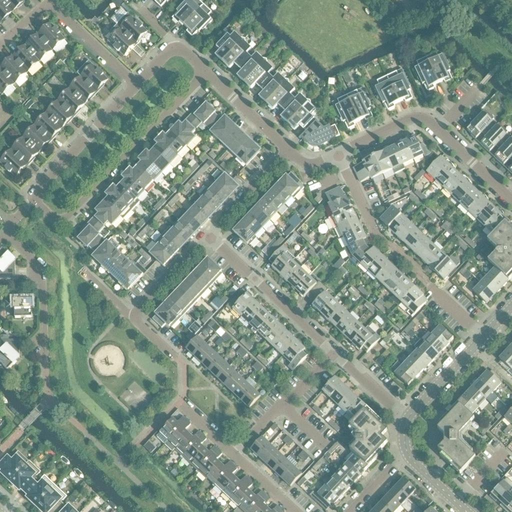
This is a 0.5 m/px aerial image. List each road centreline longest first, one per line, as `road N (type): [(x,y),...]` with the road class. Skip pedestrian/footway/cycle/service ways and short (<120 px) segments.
road 1 (residential): [(34,200),(65,217),(204,71)]
road 2 (residential): [(338,154),(420,117),(511,201)]
road 3 (residential): [(0,46),(50,6),(136,86)]
road 4 (residential): [(333,355),(207,235)]
road 5 (residential): [(34,200),(136,86)]
road 6 (residential): [(234,454),(333,355)]
road 7 (residential): [(44,357),(42,272),(4,233)]
